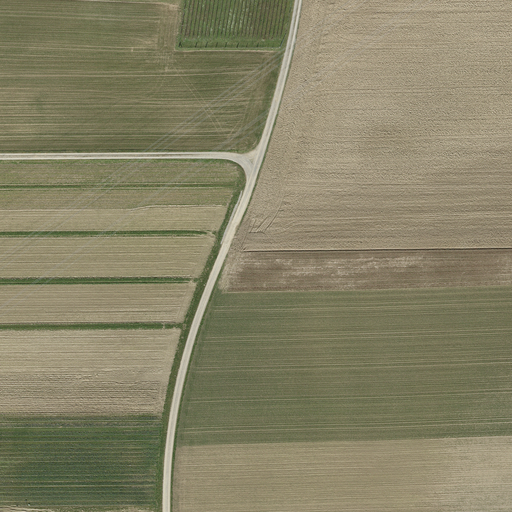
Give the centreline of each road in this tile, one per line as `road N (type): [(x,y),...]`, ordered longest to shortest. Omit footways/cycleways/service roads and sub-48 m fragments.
road 1 (track): [(298,0),(259,156),(180,380),(168,511)]
road 2 (track): [(0,157),(259,156)]
